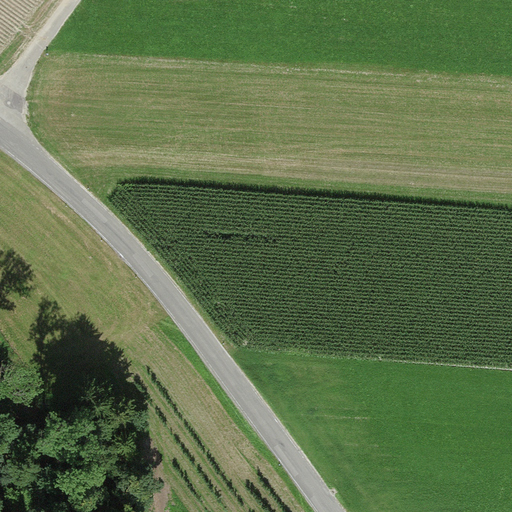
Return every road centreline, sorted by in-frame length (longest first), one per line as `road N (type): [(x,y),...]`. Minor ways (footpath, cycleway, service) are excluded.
road 1 (residential): [(335,511),(174,300),(80,198),(0,131)]
road 2 (track): [(0,104),(74,0)]
